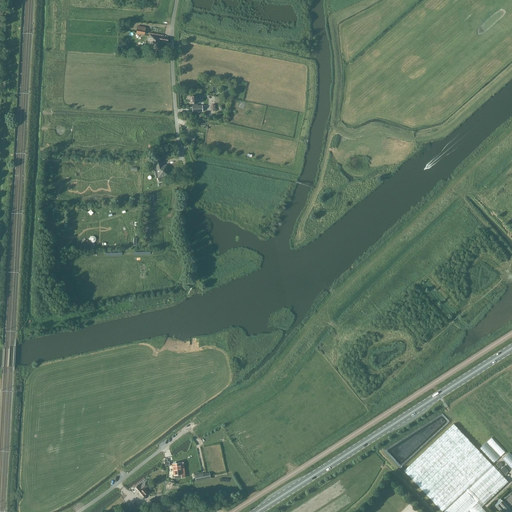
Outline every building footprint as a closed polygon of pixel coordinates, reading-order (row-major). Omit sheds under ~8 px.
[(146,27),(137,26),(136,34),(144,35),(146,27)] [(163,35),(150,33),(148,46),(151,46),(151,48),(159,49),(161,42),(167,43),(168,38),(163,37),(163,35)] [(200,99),(200,95),(197,96),(197,97),(190,97),(190,104),(192,103),(193,106),(192,106),(193,112),(203,112),(202,106),(198,106),(197,103),(200,103),(200,99)] [(156,177),(158,177),(168,175),(166,164),(161,165),(160,161),(155,162),(156,167),(154,167),(156,177)] [(151,194),(147,194),(147,202),(146,202),(146,210),(150,210),(150,203),(153,203),(154,195),(151,195),(151,194)] [(404,471),(443,511),(486,511),(482,507),(508,482),(504,478),(493,467),(454,424),(404,471)] [(173,464),(173,472),(174,479),(182,478),(181,469),(184,469),(183,463),(173,464)] [(194,476),(195,481),(210,478),(209,473),(202,474),(202,471),(193,473),(194,476)] [(144,489),(147,486),(145,483),(140,487),(138,485),(134,488),(137,492),(135,493),(141,499),(142,500),(143,500),(145,498),(145,497),(145,495),(147,493),(144,489)] [(494,504),(496,507),(501,511),(511,511),(502,501),(500,498),(494,504)]
